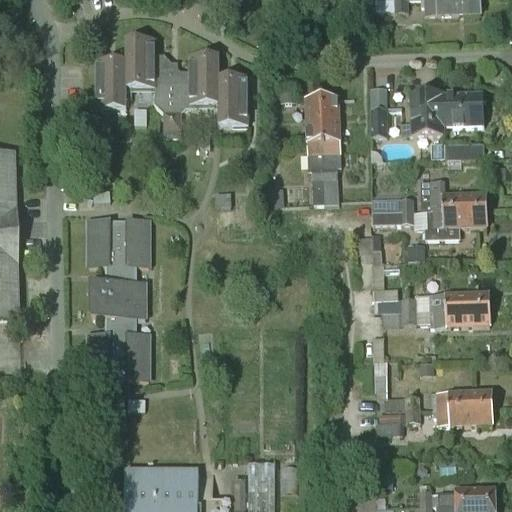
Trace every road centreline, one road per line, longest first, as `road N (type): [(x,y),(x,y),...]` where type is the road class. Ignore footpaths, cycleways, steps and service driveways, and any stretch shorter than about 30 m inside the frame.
road 1 (residential): [(511,56),(276,66),(149,15),(115,16),(48,38)]
road 2 (residential): [(48,38),(61,511)]
road 3 (track): [(334,231),(344,245),(347,318),(336,469),(345,511)]
